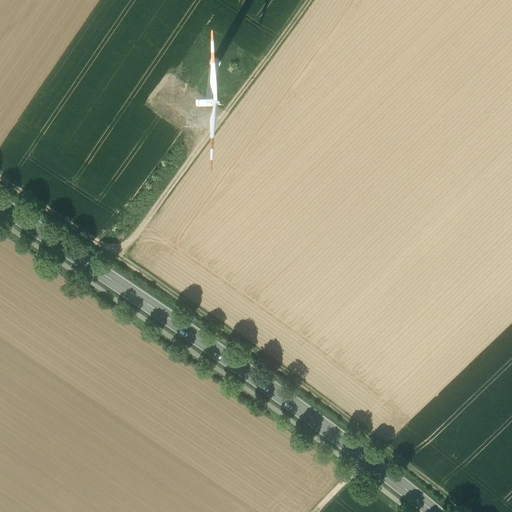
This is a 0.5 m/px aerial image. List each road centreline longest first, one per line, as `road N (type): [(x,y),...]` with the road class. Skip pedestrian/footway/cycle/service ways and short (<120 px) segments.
road 1 (secondary): [(431,511),(222,355),(0,204)]
road 2 (track): [(0,178),(119,257),(308,0)]
road 3 (track): [(119,257),(467,511)]
